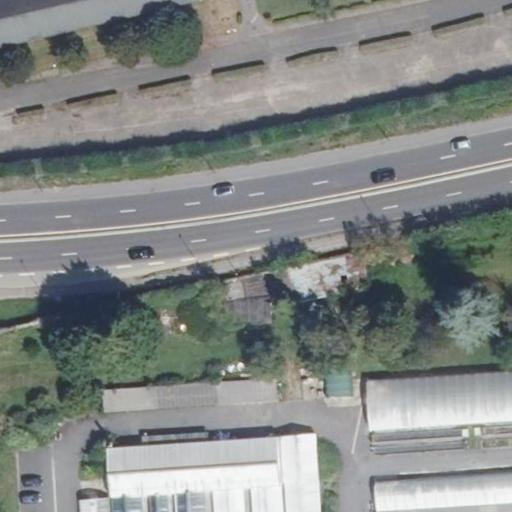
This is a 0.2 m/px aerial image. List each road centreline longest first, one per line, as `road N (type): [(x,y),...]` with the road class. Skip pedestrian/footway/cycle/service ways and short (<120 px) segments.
road 1 (primary): [(511,146),(115,215),(0,220)]
road 2 (primary): [(0,259),(120,250),(511,183)]
road 3 (track): [(62,511),(59,462),(67,443),(90,430),(334,418),(345,430),(351,485)]
road 4 (track): [(351,511),(358,471),(511,456)]
